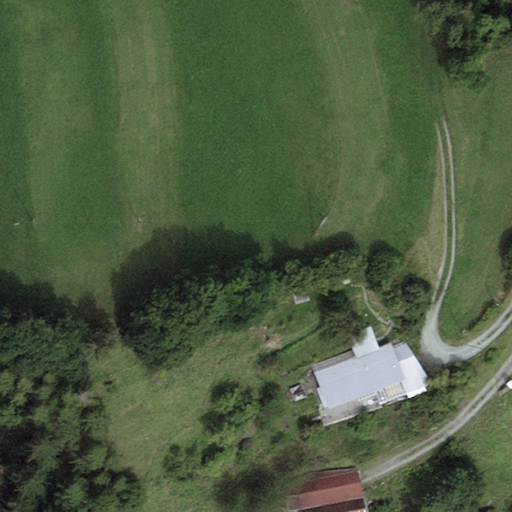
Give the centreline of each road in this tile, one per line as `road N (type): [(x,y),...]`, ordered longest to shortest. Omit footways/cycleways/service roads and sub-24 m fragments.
road 1 (track): [(511,315),(475,348),(448,357),(433,350),(427,332),(450,250),(453,202),(423,0)]
road 2 (track): [(511,365),(427,446),(380,473)]
